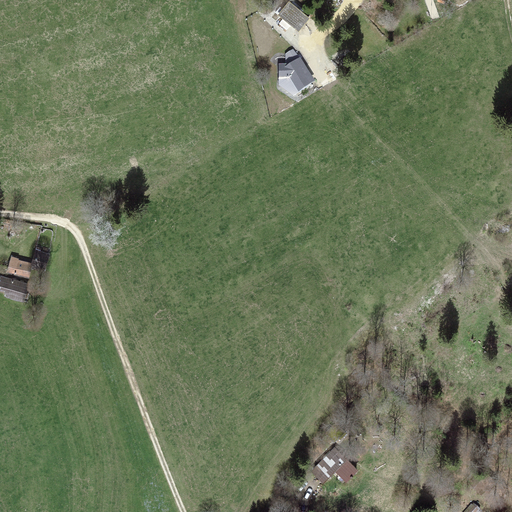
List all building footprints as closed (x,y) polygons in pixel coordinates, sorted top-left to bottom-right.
[(307,16),(291,2),(280,16),(296,30),(307,16)] [(308,76),(300,63),(292,53),(286,58),(287,68),(280,68),(280,86),(293,96),(311,85),(307,77),(308,76)] [(37,247),(32,265),(31,267),(45,270),(45,269),(49,254),(46,254),(46,255),(40,253),(41,249),(37,247)] [(31,268),(31,267),(32,265),(17,261),(18,259),(12,257),(7,272),(29,278),(31,268)] [(26,284),(1,277),(0,279),(0,287),(5,289),(4,293),(7,294),(7,296),(21,300),(26,284)] [(345,432),(335,424),(326,434),(334,441),(339,434),(341,436),(345,432)] [(353,476),(352,474),(356,469),(336,449),(332,452),(330,450),(323,457),(326,459),(313,472),(323,481),(336,468),(347,479),(350,476),(352,477),(353,476)] [(482,482),(489,489),(496,481),(486,472),(484,470),(472,483),(477,488),(482,482)]
